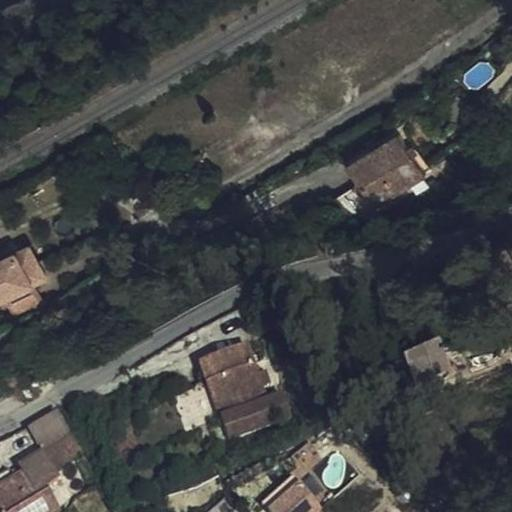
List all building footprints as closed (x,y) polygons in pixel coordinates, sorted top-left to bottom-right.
[(492,58),(466,74),(474,87),(500,71),(492,58)] [(403,129),(352,160),(377,200),(428,170),(403,129)] [(216,147),(193,159),(200,170),(222,158),(216,147)] [(359,181),(337,194),(356,214),(373,204),(359,181)] [(0,303),(35,287),(19,254),(16,248),(0,255),(0,303)] [(19,254),(35,287),(48,281),(32,248),(19,254)] [(15,328),(43,314),(38,306),(10,318),(15,328)] [(243,350),(212,362),(220,383),(212,386),(225,418),(220,421),(228,442),(292,417),(282,395),(266,400),(261,389),(256,378),(243,350)] [(439,353),(405,367),(416,390),(448,376),(439,353)] [(220,383),(212,362),(198,367),(220,421),(225,418),(212,386),(220,383)] [(263,376),(256,378),(261,389),(267,387),(263,376)] [(86,461),(75,439),(42,458),(56,479),(86,461)] [(56,479),(42,458),(17,473),(21,480),(0,493),(0,511),(60,511),(49,493),(60,485),(56,479)] [(322,511),(295,479),(263,504),(269,511),(322,511)]
